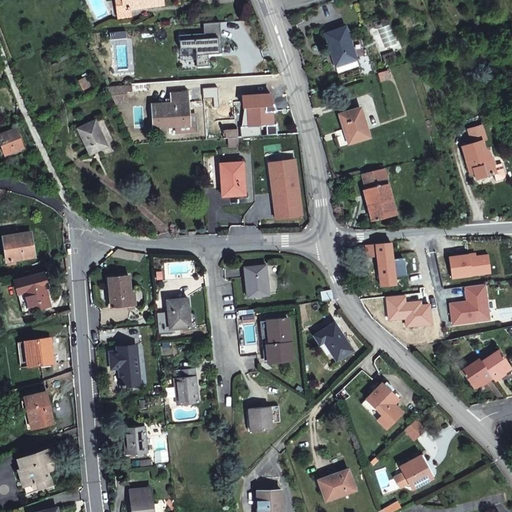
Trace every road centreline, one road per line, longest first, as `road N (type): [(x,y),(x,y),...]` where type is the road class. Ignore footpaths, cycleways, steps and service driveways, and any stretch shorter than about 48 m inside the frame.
road 1 (residential): [(97,234),(78,275),(98,511)]
road 2 (unclassified): [(267,0),(296,70),(326,243)]
road 3 (unclassified): [(326,243),(346,301),(365,325),(474,428)]
road 4 (unknown): [(378,338),(275,440),(242,487)]
road 5 (unclassified): [(69,215),(0,42)]
road 6 (unclassified): [(326,243),(511,230)]
road 7 (residential): [(207,244),(228,365)]
